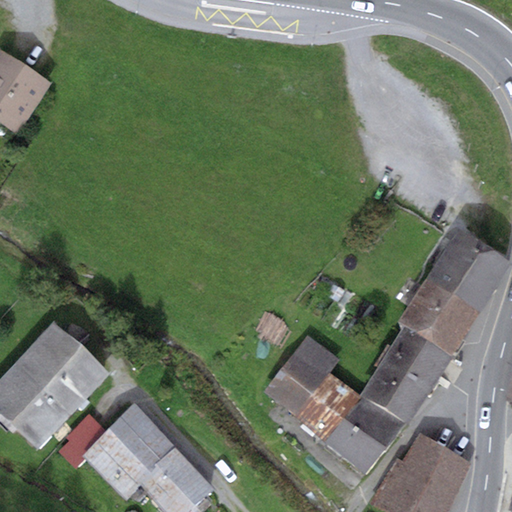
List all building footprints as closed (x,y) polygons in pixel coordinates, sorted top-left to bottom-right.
[(0,118),(16,129),(44,88),(0,59),(0,118)] [(495,287),(508,268),(471,245),(473,242),(461,234),(401,327),(408,332),(449,354),(491,293),(492,294),(496,289),(495,287)] [(83,397),(103,376),(55,332),(0,390),(0,412),(36,446),(38,445),(40,448),(52,436),(49,433),(75,406),(81,410),(88,402),(83,397)] [(405,422),(449,354),(408,332),(366,397),(398,417),(405,422)] [(269,395),(291,412),(320,374),(323,375),(333,362),(309,343),(269,395)] [(291,412),(328,442),(362,400),(323,375),(320,374),(291,412)] [(376,445),(398,417),(366,397),(364,395),(362,400),(328,442),(366,473),(383,449),(376,445)] [(190,511),(210,491),(135,410),(87,456),(127,497),(142,482),(155,497),(152,499),(157,505),(160,503),(167,511),(190,511)] [(391,511),(444,511),(468,467),(422,440),(405,466),(398,462),(374,503),(391,511)]
